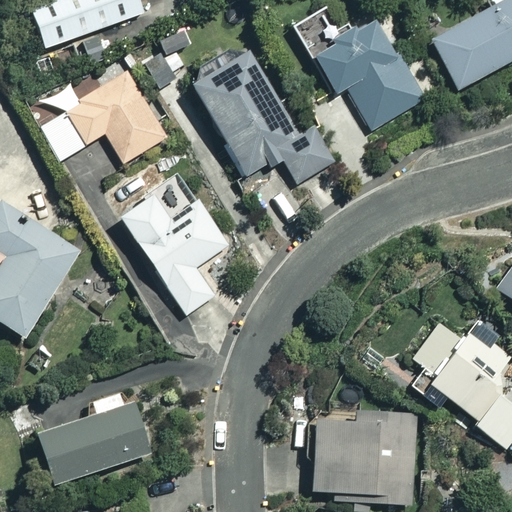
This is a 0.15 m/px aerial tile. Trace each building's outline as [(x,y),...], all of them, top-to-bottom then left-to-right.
[(142,12),(137,0),(48,0),(28,7),(42,47),(142,12)] [(511,56),(511,0),(497,0),(428,38),(455,88),(511,56)] [(318,3),(288,20),(330,95),(342,88),(368,133),(426,100),(373,6),(332,29),(318,3)] [(295,135),(247,49),(190,81),(243,176),(280,156),(294,182),(331,161),(311,126),(295,135)] [(165,137),(125,70),(36,123),(58,160),(103,133),(121,163),(165,137)] [(167,221),(149,194),(118,215),(184,314),(212,295),(193,266),(226,244),(197,201),(167,221)] [(75,248),(0,201),(0,320),(21,334),(75,248)] [(511,260),(493,286),(511,300),(511,260)] [(496,335),(474,318),(458,338),(437,322),(409,357),(423,367),(409,385),(424,397),(432,387),(474,419),(472,422),(503,446),(511,434),(511,404),(498,393),(508,379),(497,371),(509,356),(491,342),(496,335)] [(150,453),(136,402),(36,431),(50,481),(150,453)] [(414,416),(313,411),(309,488),(332,489),(332,499),(410,503),(414,416)]
